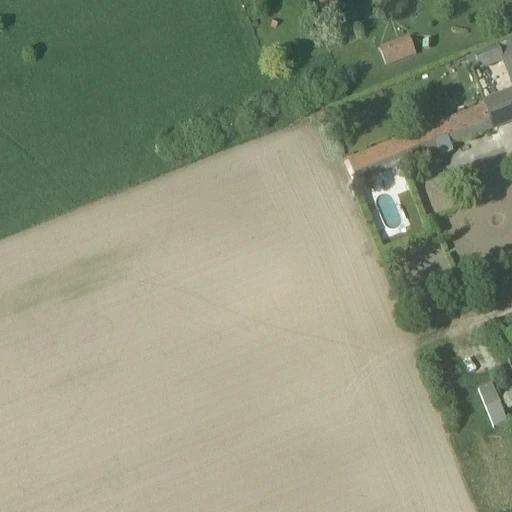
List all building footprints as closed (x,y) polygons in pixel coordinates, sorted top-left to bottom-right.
[(315,0),(321,11),(344,0),(315,0)] [(408,39),(378,51),(386,68),(415,56),(408,39)] [(478,70),(504,60),(498,44),(472,55),(478,70)] [(357,184),(511,122),(511,91),(346,157),(357,184)] [(492,386),(479,391),(494,429),(507,424),(492,386)]
